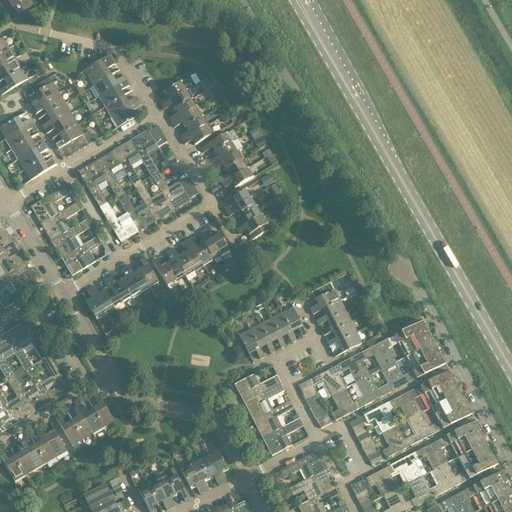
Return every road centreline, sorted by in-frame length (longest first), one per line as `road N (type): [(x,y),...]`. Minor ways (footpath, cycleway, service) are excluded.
road 1 (secondary): [(511,366),(300,0)]
road 2 (residential): [(511,460),(402,263)]
road 3 (residential): [(247,476),(218,421),(127,397),(111,372)]
road 4 (residential): [(61,290),(213,205)]
road 5 (residential): [(9,204),(153,118)]
road 6 (residential): [(153,118),(117,50),(46,32)]
road 7 (residential): [(90,389),(32,309),(16,310),(0,327)]
